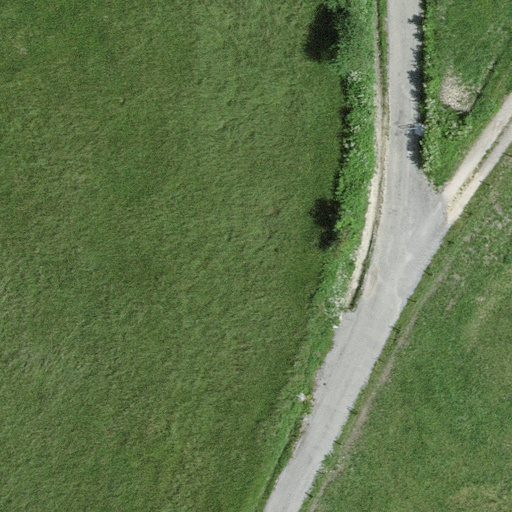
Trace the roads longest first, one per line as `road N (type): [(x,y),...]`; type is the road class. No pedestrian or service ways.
road 1 (track): [(511,115),(393,293),(282,511)]
road 2 (track): [(405,0),(393,293)]
